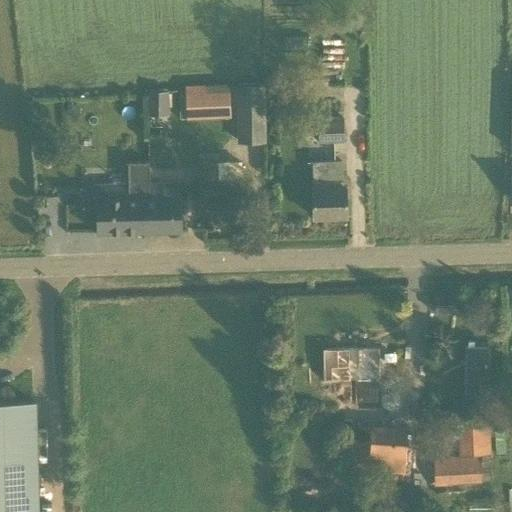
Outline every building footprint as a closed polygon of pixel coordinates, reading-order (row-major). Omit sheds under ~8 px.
[(185,88),(185,92),(186,117),(230,116),(229,87),(229,83),(185,85),(185,88)] [(237,85),(238,141),(265,140),(264,85),(237,85)] [(171,95),(147,94),(146,122),(170,123),(171,95)] [(319,142),(344,141),(343,116),(318,117),(319,142)] [(314,218),(347,216),(346,189),(344,188),(343,162),(312,163),(314,218)] [(97,233),(143,232),(144,227),(140,226),(141,198),(151,197),(151,185),(96,186),(97,233)] [(143,232),(183,231),(182,197),(182,185),(151,185),(151,197),(141,198),(140,226),(144,227),(143,232)] [(375,403),(375,379),(380,379),(379,347),(323,349),(324,380),(354,380),(355,403),(375,403)] [(499,347),(475,348),(477,399),(501,398),(499,347)] [(0,511),(36,511),(34,402),(0,403),(0,511)] [(434,485),(483,483),(481,455),(491,454),(489,417),(457,418),(459,455),(433,457),(434,485)] [(404,474),(407,429),(349,425),(346,470),(404,474)]
